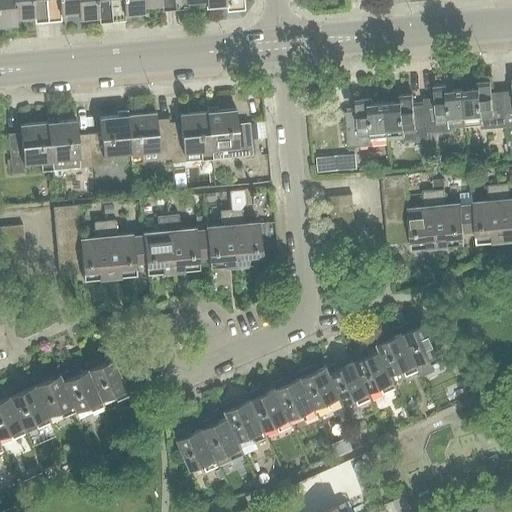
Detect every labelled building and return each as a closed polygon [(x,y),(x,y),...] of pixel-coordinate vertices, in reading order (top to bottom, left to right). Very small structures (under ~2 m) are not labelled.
[(0,0),(0,25),(15,25),(13,0),(0,0)] [(13,0),(15,25),(17,24),(16,17),(34,16),(32,0),(13,0)] [(78,12),(79,19),(78,0),(58,0),(60,13),(78,12)] [(78,0),(79,19),(98,17),(96,0),(78,0)] [(122,0),(124,15),(143,13),(141,0),(122,0)] [(141,0),(143,13),(144,13),(144,6),(162,5),(161,0),(141,0)] [(511,80),(510,81),(511,93),(501,94),(504,128),(511,127),(511,80)] [(490,95),(489,83),(476,84),(477,90),(461,92),(464,126),(480,124),(481,130),(504,128),(501,94),(490,95)] [(446,93),(445,87),(432,88),(434,100),(422,101),(422,107),(426,136),(450,134),(449,127),(464,126),(461,92),(446,93)] [(427,142),(426,136),(422,107),(412,108),(411,96),(399,97),(399,103),(383,105),(386,139),(402,138),(403,144),(427,142)] [(355,112),(344,113),(347,149),(371,147),(371,141),(386,139),(383,105),(368,106),(367,100),(354,101),(355,112)] [(234,108),(206,111),(210,151),(222,150),(223,159),(251,157),(249,139),(248,123),(235,124),(234,108)] [(179,129),(167,130),(170,160),(170,164),(184,163),(183,154),(198,152),(199,162),(211,160),(210,151),(206,111),(177,114),(179,129)] [(155,128),(154,113),(126,115),(129,154),(130,163),(143,162),(142,152),(158,151),(159,161),(170,160),(167,130),(167,127),(155,128)] [(99,133),(88,134),(91,166),(115,164),(114,155),(129,154),(126,115),(98,118),(99,133)] [(91,166),(88,134),(76,136),(74,120),(47,122),(52,169),(69,168),(91,166)] [(19,133),(8,135),(11,174),(26,172),(25,163),(41,162),(42,170),(52,169),(47,122),(18,125),(19,133)] [(264,122),(248,123),(249,139),(266,137),(264,122)] [(355,155),(348,155),(317,158),(318,172),(349,169),(356,169),(355,155)] [(381,178),(382,190),(406,187),(405,176),(381,178)] [(433,192),(443,191),(442,181),(432,182),(433,192)] [(511,200),(510,201),(509,185),(498,187),(503,241),(511,240),(511,200)] [(382,190),(383,201),(407,199),(406,187),(382,190)] [(503,241),(498,187),(486,188),(488,202),(472,204),(473,207),(475,231),(476,243),(503,241)] [(231,212),(230,212),(235,266),(262,263),(258,223),(242,225),(241,211),(244,204),(244,191),(229,192),(231,212)] [(475,231),(473,207),(461,208),(460,205),(445,207),(443,191),(432,193),(437,247),(464,244),(463,232),(475,231)] [(409,209),(409,220),(411,231),(412,243),(412,249),(437,247),(432,193),(422,194),(423,208),(409,209)] [(326,199),(327,211),(353,209),(352,197),(326,199)] [(408,209),(407,199),(383,201),(384,211),(408,209)] [(77,219),(75,207),(51,209),(52,221),(77,219)] [(327,211),(328,222),(354,219),(353,209),(327,211)] [(384,211),(385,222),(409,220),(409,209),(408,209),(384,211)] [(204,229),(205,231),(207,256),(208,269),(235,266),(230,212),(219,213),(220,227),(204,229)] [(197,257),(207,256),(205,231),(194,232),(194,229),(178,231),(177,216),(166,217),(171,272),(198,269),(197,257)] [(141,235),(142,237),(144,263),(145,274),(171,272),(166,217),(156,218),(157,233),(141,235)] [(52,221),(54,232),(78,230),(77,219),(52,221)] [(328,222),(329,231),(355,229),(354,219),(328,222)] [(385,222),(386,234),(411,231),(409,220),(385,222)] [(114,222),(104,223),(109,278),(135,275),(134,264),(144,263),(142,237),(132,238),(131,235),(116,237),(114,222)] [(82,274),(83,281),(109,278),(104,223),(93,224),(95,239),(79,240),(79,241),(80,252),(81,263),(82,274)] [(0,228),(0,240),(23,238),(22,227),(0,228)] [(329,231),(330,243),(356,240),(355,229),(329,231)] [(79,240),(78,230),(54,232),(55,243),(79,241),(79,240)] [(412,243),(411,231),(386,234),(387,245),(412,243)] [(0,240),(0,251),(24,249),(23,238),(0,240)] [(330,243),(331,252),(331,253),(357,251),(356,240),(330,243)] [(55,243),(56,254),(80,252),(79,241),(55,243)] [(0,251),(0,253),(1,263),(25,261),(24,249),(0,251)] [(56,254),(57,265),(81,263),(80,252),(56,254)] [(1,263),(2,274),(26,271),(25,261),(1,263)] [(57,265),(58,275),(58,277),(82,274),(81,263),(57,265)] [(2,274),(3,282),(3,285),(27,283),(26,271),(2,274)] [(409,323),(400,327),(419,371),(420,371),(417,364),(429,359),(432,365),(445,360),(428,322),(412,330),(409,323)] [(419,371),(400,327),(399,327),(402,334),(386,341),(383,334),(374,338),(397,388),(392,375),(404,370),(407,376),(419,371)] [(361,352),(352,356),(371,399),(372,399),(369,393),(381,387),(384,394),(397,388),(374,338),(379,351),(364,358),(361,352)] [(371,399),(352,356),(351,356),(354,362),(339,369),(336,363),(327,367),(343,404),(356,398),(359,405),(371,399)] [(116,401),(129,396),(112,358),(96,366),(93,359),(84,363),(103,407),(104,407),(101,400),(113,395),(116,401)] [(67,370),(58,374),(75,412),(88,406),(90,412),(103,407),(84,363),(83,363),(86,370),(70,377),(67,370)] [(308,367),(299,371),(318,415),(316,408),(328,403),(331,409),(343,404),(327,367),(310,374),(308,367)] [(318,415),(299,371),(298,372),(301,378),(285,385),(282,378),(273,382),(293,426),(290,419),(302,414),(305,421),(318,415)] [(62,417),(75,412),(58,374),(42,381),(39,375),(30,379),(50,423),(47,416),(59,411),(62,417)] [(14,386),(5,390),(24,434),(25,434),(22,427),(34,422),(37,428),(50,423),(30,379),(32,386),(17,392),(14,386)] [(257,389),(248,393),(267,437),(268,437),(265,430),(277,425),(280,432),(293,426),(273,382),(273,383),(275,389),(260,396),(257,389)] [(24,434),(5,390),(4,390),(7,397),(0,399),(0,447),(2,451),(0,445),(0,436),(9,433),(12,439),(24,434)] [(267,437),(248,393),(247,394),(250,400),(234,407),(232,401),(223,404),(245,455),(245,454),(240,441),(252,436),(254,443),(267,437)] [(209,418),(200,422),(219,466),(220,465),(217,459),(229,454),(232,460),(245,455),(223,404),(222,405),(228,418),(212,424),(209,418)] [(372,436),(368,428),(365,420),(355,425),(358,433),(361,441),(372,436)] [(207,471),(219,466),(200,422),(199,422),(202,429),(186,436),(184,429),(174,433),(191,470),(204,465),(207,471)] [(352,450),(347,438),(333,445),(338,456),(352,450)] [(103,457),(97,460),(101,471),(108,468),(103,457)] [(79,459),(67,463),(73,476),(85,471),(79,459)] [(395,462),(388,459),(383,470),(391,474),(395,462)] [(50,466),(42,470),(49,484),(57,481),(50,466)] [(224,478),(221,470),(216,472),(220,480),(224,478)] [(278,472),(273,474),(272,478),(274,483),(282,480),(278,472)] [(29,479),(21,482),(26,492),(34,488),(29,479)] [(403,498),(394,502),(385,505),(388,511),(408,511),(409,511),(403,498)] [(475,511),(503,511),(498,499),(479,507),(480,510),(475,511)] [(30,511),(26,502),(1,511),(30,511)]
